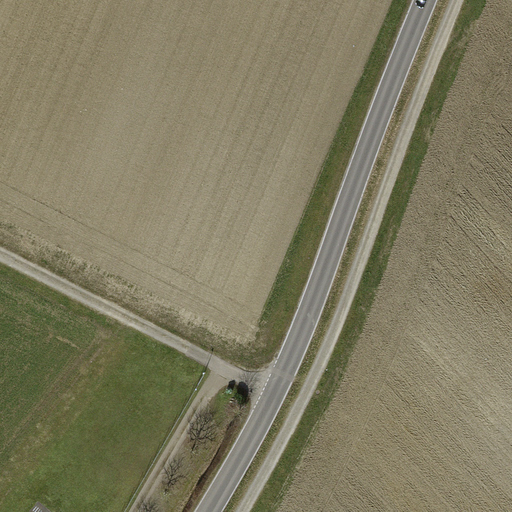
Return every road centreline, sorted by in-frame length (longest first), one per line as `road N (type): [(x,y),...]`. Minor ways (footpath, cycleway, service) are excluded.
road 1 (unclassified): [(430,0),(276,393),(207,511)]
road 2 (track): [(461,0),(296,415),(241,511)]
road 3 (track): [(0,251),(276,393)]
